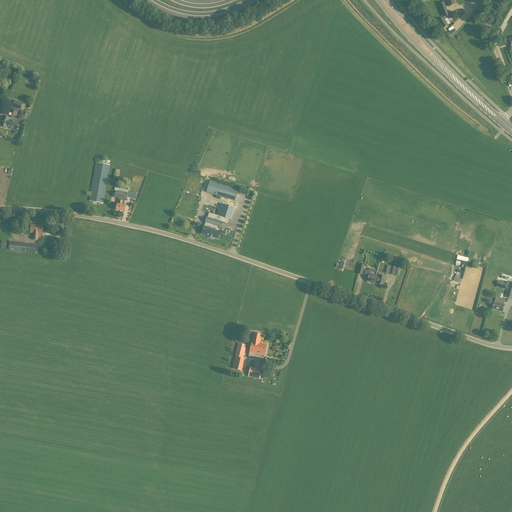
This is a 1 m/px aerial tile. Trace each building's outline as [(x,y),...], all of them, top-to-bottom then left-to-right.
[(453,0),(443,0),(442,0),(443,3),(439,5),(443,18),(449,16),(446,7),(448,6),(449,7),(455,4),(453,0)] [(448,26),(443,18),(438,21),(443,29),(448,26)] [(13,101),(11,108),(19,111),(21,104),(13,101)] [(10,120),(11,119),(2,116),(0,122),(0,126),(7,129),(7,128),(16,131),(19,122),(10,120)] [(103,204),(110,165),(96,163),(89,201),(103,204)] [(239,189),(210,180),(206,191),(206,192),(235,201),(238,193),(239,189)] [(125,206),(123,206),(124,200),(126,200),(127,197),(130,198),(135,199),(136,194),(128,192),(128,187),(125,187),(125,188),(116,187),(116,188),(115,191),(114,197),(119,198),(118,204),(117,204),(116,210),(123,212),(125,206)] [(215,219),(220,221),(225,222),(226,219),(230,220),(234,207),(220,203),(215,219)] [(216,231),(217,226),(218,227),(220,221),(215,219),(207,217),(205,223),(206,223),(204,227),(202,234),(210,236),(210,237),(210,238),(213,239),(213,238),(214,237),(218,239),(219,232),(216,231)] [(38,240),(38,234),(42,234),(42,233),(43,225),(37,225),(31,225),(30,233),(33,233),(32,240),(38,240)] [(36,245),(32,244),(10,241),(9,250),(35,254),(36,245)] [(389,274),(396,276),(398,268),(391,266),(389,274)] [(385,277),(380,275),(379,273),(376,272),(376,275),(374,275),(375,270),(370,268),(369,269),(369,271),(365,270),(364,277),(368,278),(367,281),(372,283),(377,284),(383,285),(385,277)] [(455,281),(461,282),(463,274),(457,272),(455,281)] [(505,297),(511,299),(511,282),(510,282),(507,281),(506,283),(498,281),(496,287),(498,288),(498,289),(505,291),(506,289),(508,290),(505,297)] [(505,305),(504,305),(505,300),(496,297),(494,302),(492,310),(503,313),(505,305)] [(251,343),(249,353),(249,356),(252,357),(253,353),(265,355),(266,345),(260,344),(261,342),(261,340),(263,340),(264,337),(261,336),(262,334),(252,333),(251,343)] [(238,343),(234,357),(232,369),(241,371),(244,359),(243,359),(246,345),(238,343)] [(250,367),(248,377),(260,379),(262,370),(250,367)]
